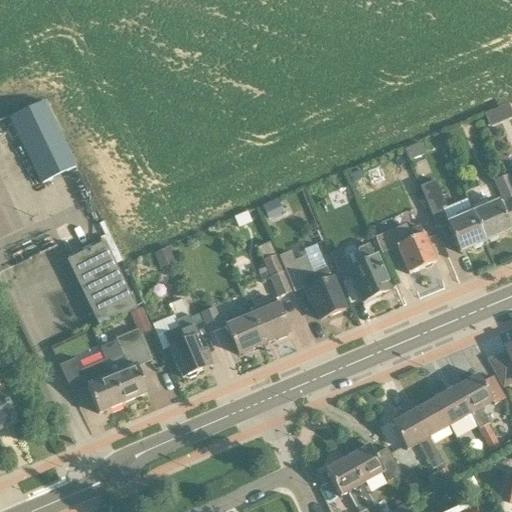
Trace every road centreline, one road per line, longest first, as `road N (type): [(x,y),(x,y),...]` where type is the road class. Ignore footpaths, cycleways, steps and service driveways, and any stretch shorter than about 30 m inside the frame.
road 1 (tertiary): [(259,404),(511,298)]
road 2 (tertiary): [(34,511),(152,447),(259,404)]
